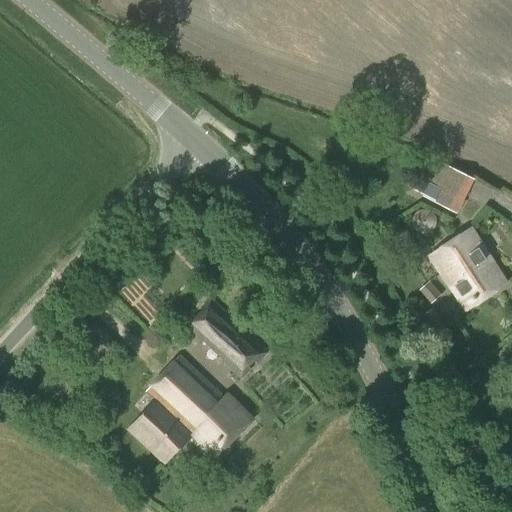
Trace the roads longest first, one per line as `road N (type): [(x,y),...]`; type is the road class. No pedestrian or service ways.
road 1 (secondary): [(441,511),(321,277),(195,136)]
road 2 (unclassified): [(0,350),(195,136)]
road 3 (secondary): [(195,136),(29,0)]
